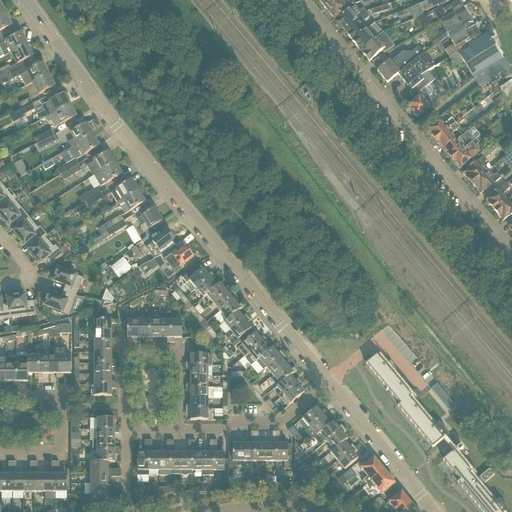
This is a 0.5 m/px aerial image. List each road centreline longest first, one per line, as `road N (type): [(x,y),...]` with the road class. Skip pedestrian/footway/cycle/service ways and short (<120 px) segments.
road 1 (residential): [(328,383),(116,126),(25,0)]
road 2 (residential): [(303,0),(511,247)]
road 3 (residential): [(129,407),(131,353),(176,351),(179,431)]
road 4 (residential): [(430,511),(328,383)]
road 5 (residential): [(179,431),(279,422),(328,383)]
